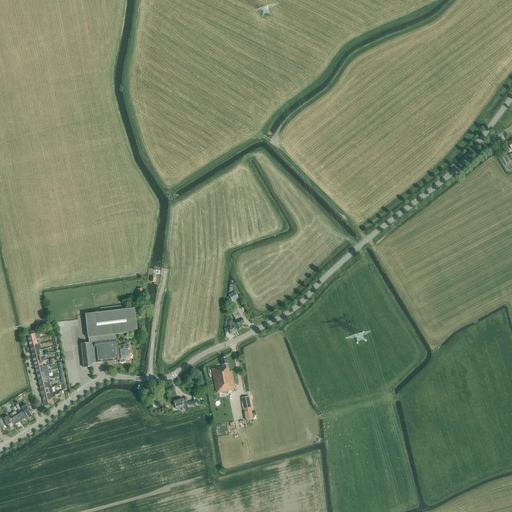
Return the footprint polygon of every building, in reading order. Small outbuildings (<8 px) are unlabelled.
[(232,302),(236,300),(238,299),(235,292),(229,295),(232,302)] [(117,356),(118,356),(115,335),(137,332),(135,308),(126,309),(126,305),(100,308),(100,312),(85,314),(88,338),(89,338),(89,343),(81,344),(84,368),(92,367),(92,363),(96,362),(96,363),(118,360),(117,356)] [(234,324),(237,329),(241,327),(242,326),(241,324),(244,322),(237,311),(232,313),(236,321),(233,323),(234,324)] [(227,329),(229,332),(230,334),(236,330),(234,325),(234,324),(233,323),(232,320),(231,320),(230,322),(229,323),(229,324),(229,325),(229,326),(230,327),(227,329)] [(29,341),(36,339),(35,334),(38,334),(37,330),(29,332),(30,335),(27,335),(29,341)] [(117,356),(118,360),(120,360),(120,362),(121,363),(124,362),(125,361),(125,359),(131,359),(131,358),(132,357),(132,355),(130,354),(129,347),(127,347),(127,345),(118,346),(119,356),(118,356),(117,356)] [(41,361),(44,360),(44,359),(45,359),(44,355),(42,355),(33,357),(34,363),(41,361)] [(229,371),(226,357),(221,358),(222,367),(212,369),(216,393),(229,391),(228,390),(235,389),(231,371),(229,371)] [(49,394),(42,395),(44,405),(45,406),(46,407),(49,406),(49,405),(49,403),(51,402),(49,394)] [(244,412),(251,410),(249,396),(241,398),(244,412)] [(184,407),(186,407),(185,403),(187,403),(185,398),(173,402),(175,408),(176,409),(177,410),(179,409),(179,408),(184,407)] [(188,409),(195,407),(195,405),(197,405),(195,400),(186,403),(187,408),(188,408),(188,409)] [(32,414),(27,405),(21,408),(23,412),(26,417),(32,414)] [(26,417),(23,412),(22,412),(21,410),(18,411),(20,414),(18,415),(17,415),(21,421),(26,417)] [(12,419),(11,419),(15,425),(21,421),(17,415),(18,415),(15,411),(14,412),(10,415),(12,419)] [(15,425),(11,419),(8,416),(3,419),(9,428),(15,425)]
